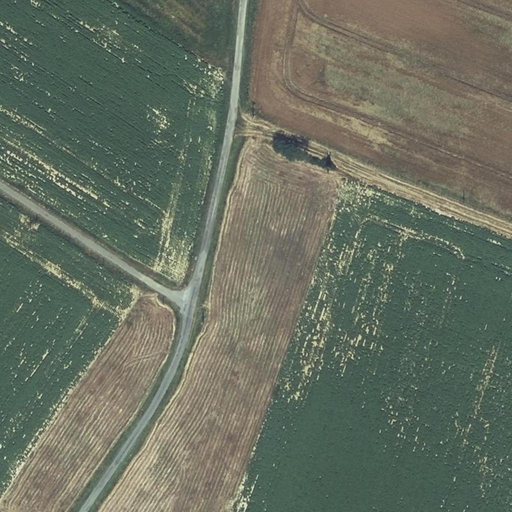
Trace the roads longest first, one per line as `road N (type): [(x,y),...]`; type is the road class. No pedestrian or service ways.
road 1 (unclassified): [(243,0),(230,121),(180,347),(81,511)]
road 2 (track): [(511,228),(230,121)]
